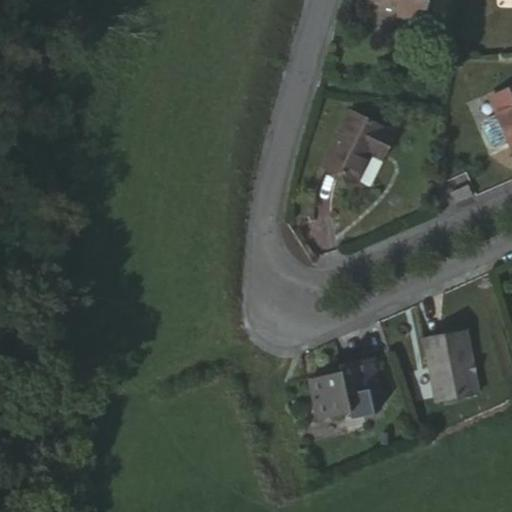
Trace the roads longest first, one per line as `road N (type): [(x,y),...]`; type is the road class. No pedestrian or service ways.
road 1 (residential): [(315,0),(267,200),(266,267),(283,309)]
road 2 (residential): [(511,188),(312,271),(283,309)]
road 3 (residential): [(283,309),(307,318),(342,316),(511,238)]
